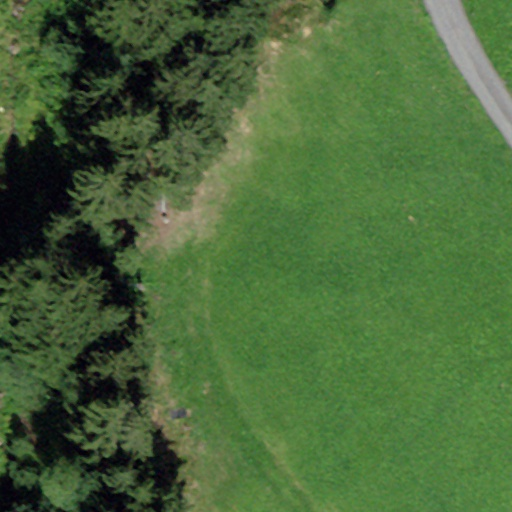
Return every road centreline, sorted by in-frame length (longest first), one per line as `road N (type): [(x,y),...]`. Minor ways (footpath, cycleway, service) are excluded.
road 1 (track): [(212,399),(309,511)]
road 2 (unclassified): [(511,122),(440,0)]
